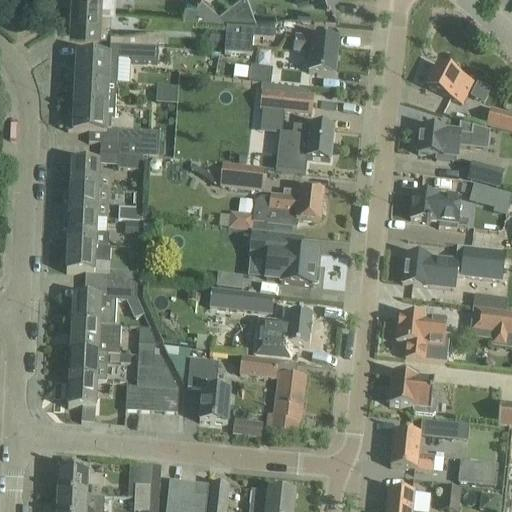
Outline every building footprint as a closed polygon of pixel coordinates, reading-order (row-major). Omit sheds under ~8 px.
[(115,0),(70,0),(70,11),(110,13),(115,13),(115,0)] [(196,19),(224,22),(225,18),(219,14),(203,0),(199,0),(197,3),(196,19)] [(247,0),(236,0),(219,14),(225,18),(226,19),(255,21),(247,0)] [(110,24),(110,13),(70,11),(69,36),(106,38),(107,24),(110,24)] [(226,19),(224,56),(251,57),(252,40),(273,41),(274,22),(255,21),(226,19)] [(110,48),(138,49),(139,35),(110,34),(110,48)] [(311,41),(294,39),(293,53),(310,55),(308,74),(334,77),(338,42),(311,39),(311,41)] [(108,59),(76,57),(75,83),(116,85),(118,60),(108,59)] [(473,84),(438,66),(426,89),(461,107),(473,84)] [(250,68),(248,84),(270,86),(272,70),(250,68)] [(116,85),(75,83),(73,108),(108,110),(115,110),(116,85)] [(484,103),(490,89),(476,84),(471,98),(484,103)] [(158,87),(156,104),(177,105),(178,89),(158,87)] [(312,116),(313,99),(261,93),(259,111),(312,116)] [(115,110),(73,108),(72,134),(88,135),(88,145),(100,145),(100,146),(139,148),(139,134),(111,132),(111,123),(114,123),(115,110)] [(508,117),(491,112),(487,128),(511,134),(511,112),(509,112),(508,117)] [(487,152),(488,133),(460,124),(459,135),(420,131),(419,139),(415,138),(413,150),(418,151),(417,156),(435,158),(435,163),(453,165),(454,160),(456,161),(458,149),(487,152)] [(277,158),(275,173),(304,176),(306,160),(309,161),(329,163),(333,131),(313,129),(309,129),(294,127),(293,138),(279,136),(278,150),(277,158)] [(147,135),(139,134),(139,148),(100,146),(99,154),(115,156),(117,156),(142,158),(156,159),(157,135),(147,135)] [(117,156),(116,168),(116,171),(141,174),(142,170),(142,158),(117,156)] [(71,164),(70,192),(109,194),(110,194),(111,180),(101,179),(101,168),(101,165),(99,165),(71,164)] [(504,175),(472,166),(468,181),(500,190),(504,175)] [(261,193),(263,173),(207,168),(206,177),(221,179),(219,188),(261,193)] [(467,185),(463,202),(495,210),(500,192),(467,185)] [(323,193),(299,191),(297,202),(270,199),(270,201),(261,200),(255,204),(252,225),(296,230),(297,222),(319,225),(323,193)] [(64,204),(69,206),(68,220),(108,221),(109,194),(70,192),(70,195),(65,196),(64,204)] [(460,202),(413,196),(410,222),(438,225),(438,230),(456,232),(457,226),(463,226),(465,207),(460,206),(460,202)] [(134,223),(135,211),(118,210),(117,222),(125,222),(134,223)] [(108,221),(68,220),(68,222),(63,223),(62,232),(68,233),(67,248),(108,250),(110,250),(110,249),(108,249),(108,237),(95,236),(96,221),(108,222),(108,221)] [(134,223),(125,222),(124,236),(133,236),(133,235),(138,235),(138,227),(139,223),(134,223)] [(294,238),(252,234),(249,262),(267,264),(265,281),(280,283),(280,285),(312,289),(313,285),(318,286),(319,271),(314,271),(316,255),(292,252),(294,238)] [(110,250),(108,250),(67,248),(66,275),(86,276),(93,276),(93,265),(109,266),(110,250)] [(406,259),(402,286),(422,288),(428,289),(455,292),(457,277),(500,283),(502,273),(504,255),(467,251),(457,249),(455,263),(455,264),(443,262),(413,259),(406,258),(406,259)] [(133,276),(109,275),(108,289),(132,290),(133,276)] [(217,276),(216,290),(241,293),(242,279),(217,276)] [(132,305),(132,290),(108,289),(108,304),(100,303),(101,300),(73,299),(71,328),(121,330),(121,329),(114,329),(115,304),(132,305)] [(210,294),(208,310),(247,314),(271,317),(272,301),(250,298),(210,294)] [(472,311),(485,313),(487,299),(474,297),(472,311)] [(511,317),(480,313),(477,335),(507,339),(506,345),(511,345),(511,317)] [(312,319),(287,316),(286,327),(259,324),(255,359),(283,362),(285,348),(308,351),(312,319)] [(399,318),(396,345),(406,346),(405,361),(446,366),(448,351),(449,338),(445,338),(446,323),(441,322),(399,318)] [(119,357),(121,330),(71,328),(70,356),(98,357),(119,357)] [(197,338),(195,351),(209,353),(211,340),(197,338)] [(137,359),(154,359),(154,349),(138,349),(137,359)] [(106,385),(107,357),(98,357),(70,356),(68,383),(96,385),(106,385)] [(139,414),(151,415),(152,392),(165,393),(178,393),(178,392),(177,392),(161,359),(154,359),(137,359),(136,390),(140,390),(139,414)] [(241,360),(239,379),(275,383),(276,377),(277,365),(241,360)] [(199,425),(227,427),(230,396),(215,394),(218,366),(189,363),(187,391),(202,393),(199,425)] [(305,380),(279,377),(274,419),(268,418),(266,433),(296,436),(297,423),(299,423),(305,380)] [(385,405),(389,405),(388,408),(408,411),(413,411),(412,413),(414,416),(432,418),(435,416),(436,400),(434,398),(432,398),(434,382),(425,381),(412,379),(392,377),(390,392),(387,392),(385,405)] [(96,385),(68,383),(67,411),(82,411),(80,425),(94,425),(95,412),(96,385)] [(125,414),(139,414),(140,390),(136,390),(126,390),(125,414)] [(164,415),(165,393),(152,392),(151,415),(164,415)] [(178,393),(165,393),(164,415),(177,416),(178,393)] [(511,406),(499,405),(496,429),(511,430),(511,406)] [(232,436),(260,437),(261,423),(233,422),(232,436)] [(426,424),(424,437),(453,440),(454,427),(426,424)] [(420,437),(393,434),(390,470),(416,473),(416,472),(433,473),(434,459),(417,457),(420,437)] [(458,463),(457,486),(496,487),(497,465),(458,463)] [(88,473),(57,471),(56,497),(103,499),(87,498),(88,473)] [(165,511),(180,511),(183,485),(169,483),(165,511)] [(191,511),(194,486),(183,485),(180,511),(191,511)] [(191,511),(205,511),(208,488),(194,486),(191,511)] [(150,489),(135,488),(135,501),(149,501),(150,489)] [(208,511),(225,511),(228,490),(211,488),(208,511)] [(440,496),(439,511),(442,511),(456,511),(459,490),(441,489),(440,496)] [(292,511),(294,497),(251,493),(248,511),(292,511)] [(411,511),(414,495),(387,493),(385,511),(411,511)] [(102,511),(103,499),(56,497),(55,511),(102,511)] [(148,511),(149,501),(135,501),(133,511),(148,511)]
